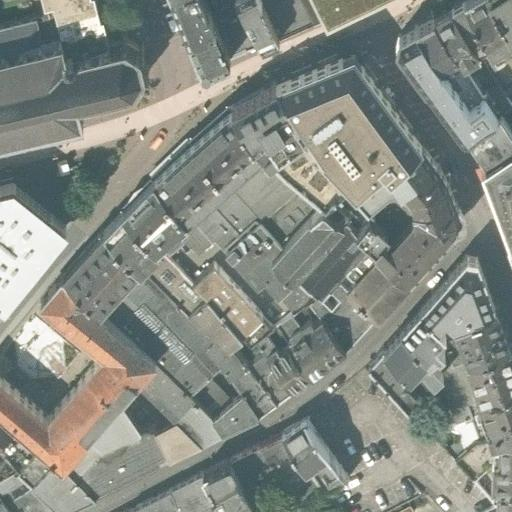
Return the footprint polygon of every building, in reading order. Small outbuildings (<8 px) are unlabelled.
[(86,48),(109,42),(102,15),(99,16),(95,1),(95,0),(42,0),(44,4),(54,2),(56,11),(61,31),(64,44),(67,49),(71,49),(73,51),(82,49),(81,45),(85,43),(86,48)] [(175,0),(185,25),(211,14),(210,11),(205,0),(175,0)] [(224,0),(227,5),(228,9),(226,10),(245,49),(260,42),(240,4),(238,0),(224,0)] [(261,0),(238,0),(240,4),(260,42),(278,35),(261,0)] [(261,0),(278,35),(313,18),(304,0),(261,0)] [(304,0),(313,18),(325,12),(325,11),(319,0),(304,0)] [(319,0),(325,11),(326,12),(349,0),(319,0)] [(446,4),(443,6),(470,50),(472,52),(483,45),(457,0),(454,0),(453,1),(450,3),(446,4)] [(511,45),(507,37),(485,0),(457,0),(483,45),(472,52),(489,79),(498,93),(511,84),(511,45)] [(511,33),(511,0),(485,0),(507,37),(511,33)] [(227,5),(210,11),(211,14),(229,56),(245,49),(226,10),(228,9),(227,5)] [(443,6),(425,16),(451,57),(454,60),(470,50),(443,6)] [(0,139),(4,139),(83,120),(78,99),(94,95),(94,97),(98,96),(98,94),(114,91),(115,92),(118,91),(118,90),(133,86),(136,88),(139,85),(136,83),(143,70),(147,70),(148,66),(144,65),(141,51),(144,48),(141,45),(138,47),(126,39),(126,35),(121,34),(120,39),(109,42),(86,48),(85,43),(81,45),(82,49),(73,51),(71,49),(67,49),(64,44),(61,31),(41,36),(34,10),(32,11),(33,14),(16,18),(15,15),(13,16),(14,19),(0,22),(0,139)] [(210,64),(229,56),(211,14),(185,25),(199,60),(210,64)] [(425,16),(407,26),(430,59),(435,66),(451,57),(425,16)] [(388,36),(387,47),(408,75),(430,59),(407,26),(388,36)] [(354,47),(276,79),(308,124),(324,149),(349,178),(353,185),(383,161),(389,169),(424,139),(362,55),(354,47)] [(454,60),(474,91),(489,79),(472,52),(470,50),(454,60)] [(474,91),(454,60),(451,57),(435,66),(460,101),(468,96),(474,107),(482,102),(474,91)] [(408,75),(453,136),(459,131),(474,120),(468,111),(474,107),(468,96),(460,101),(435,66),(430,59),(408,75)] [(276,79),(229,104),(262,148),(268,154),(308,124),(276,79)] [(498,93),(489,79),(474,91),(482,102),(474,107),(468,111),(474,120),(487,112),(492,108),(502,101),(498,93)] [(229,104),(190,138),(227,180),(262,148),(229,104)] [(511,135),(509,131),(492,108),(487,112),(474,120),(459,131),(473,152),(484,180),(511,254),(511,135)] [(308,124),(268,154),(323,201),(349,178),(324,149),(308,124)] [(190,138),(151,177),(192,216),(227,180),(190,138)] [(436,212),(457,225),(468,214),(446,173),(424,139),(389,169),(383,161),(353,185),(368,199),(386,184),(399,183),(411,192),(414,204),(436,212)] [(262,148),(227,180),(260,216),(281,241),(323,201),(268,154),(262,148)] [(45,202),(14,177),(0,181),(0,296),(4,300),(38,259),(69,222),(45,202)] [(160,245),(164,241),(168,237),(192,216),(151,177),(126,202),(122,208),(160,245)] [(323,201),(345,218),(368,199),(353,185),(349,178),(323,201)] [(227,180),(192,216),(216,239),(226,249),(260,216),(227,180)] [(270,251),(298,277),(345,218),(323,201),(281,241),(270,251)] [(436,212),(414,204),(393,230),(390,227),(373,244),(379,249),(410,276),(457,225),(436,212)] [(103,228),(140,266),(160,245),(122,208),(103,228)] [(192,216),(168,237),(174,242),(183,236),(200,253),(216,239),(192,216)] [(260,216),(226,249),(257,284),(264,278),(280,295),(298,277),(270,251),(281,241),(260,216)] [(345,218),(298,277),(317,293),(329,303),(346,286),(369,260),(379,249),(373,244),(345,218)] [(158,357),(192,390),(224,364),(206,347),(216,338),(189,311),(140,266),(103,228),(61,273),(158,357)] [(160,245),(140,266),(189,311),(209,294),(196,281),(160,245)] [(410,276),(379,249),(369,260),(399,288),(410,276)] [(464,256),(421,305),(439,320),(445,312),(453,320),(493,305),(476,258),(464,256)] [(346,286),(377,311),(399,288),(369,260),(346,286)] [(217,264),(196,281),(209,294),(243,334),(264,314),(217,264)] [(158,357),(61,273),(40,302),(52,311),(102,352),(48,415),(0,371),(0,409),(44,448),(62,465),(119,398),(135,384),(158,357)] [(364,326),(377,311),(346,286),(329,303),(364,326)] [(329,303),(317,293),(310,299),(322,315),(348,346),(364,326),(329,303)] [(209,294),(189,311),(216,338),(206,347),(224,364),(231,375),(248,363),(232,343),(243,334),(209,294)] [(310,299),(300,305),(314,322),(322,315),(310,299)] [(314,322),(300,305),(292,311),(329,361),(348,346),(322,315),(314,322)] [(400,327),(432,356),(445,343),(441,331),(446,328),(439,320),(421,305),(400,327)] [(493,305),(453,320),(467,359),(507,344),(501,325),(493,305)] [(329,361),(292,311),(283,318),(303,344),(298,348),(314,372),(329,361)] [(467,359),(453,320),(445,312),(439,320),(446,328),(441,331),(445,343),(451,361),(453,365),(467,359)] [(273,325),(264,314),(243,334),(251,345),(257,339),(273,325)] [(279,320),(273,325),(257,339),(267,352),(293,388),(314,372),(298,348),(279,320)] [(400,327),(384,347),(411,374),(417,366),(433,380),(437,375),(445,367),(432,356),(400,327)] [(507,344),(467,359),(479,398),(511,386),(511,354),(510,350),(507,344)] [(384,347),(367,366),(408,406),(420,395),(407,382),(411,374),(384,347)] [(293,388),(267,352),(248,363),(278,399),(293,388)] [(158,357),(135,384),(175,420),(202,443),(223,432),(214,417),(192,390),(158,357)] [(437,375),(455,422),(472,415),(467,403),(479,398),(467,359),(453,365),(451,361),(445,367),(437,375)] [(278,399),(248,363),(231,375),(259,414),(278,399)] [(214,417),(223,432),(259,414),(231,375),(224,364),(192,390),(214,417)] [(511,386),(479,398),(490,439),(511,434),(511,386)] [(62,465),(96,497),(202,443),(175,420),(155,431),(147,429),(141,431),(119,398),(62,465)] [(467,403),(472,415),(480,440),(490,439),(479,398),(467,403)] [(0,409),(0,440),(4,436),(33,461),(44,448),(0,409)] [(282,434),(305,468),(315,460),(334,486),(347,478),(304,418),(282,434)] [(282,434),(262,444),(279,479),(305,468),(282,434)] [(491,447),(491,464),(490,483),(496,483),(496,503),(495,510),(511,509),(511,434),(490,439),(491,447)] [(475,441),(456,460),(475,478),(491,464),(491,447),(490,439),(480,440),(475,441)] [(262,444),(232,458),(252,494),(279,479),(262,444)] [(18,473),(62,511),(63,511),(96,497),(62,465),(44,448),(33,461),(18,473)] [(232,458),(203,473),(222,506),(225,511),(243,511),(259,504),(252,494),(232,458)] [(305,468),(279,479),(296,508),(323,492),(305,468)] [(0,478),(0,494),(12,511),(62,511),(18,473),(15,470),(0,478)] [(203,473),(172,490),(180,511),(212,511),(222,506),(203,473)] [(180,511),(172,490),(129,511),(180,511)] [(0,511),(12,511),(0,494),(0,511)]
